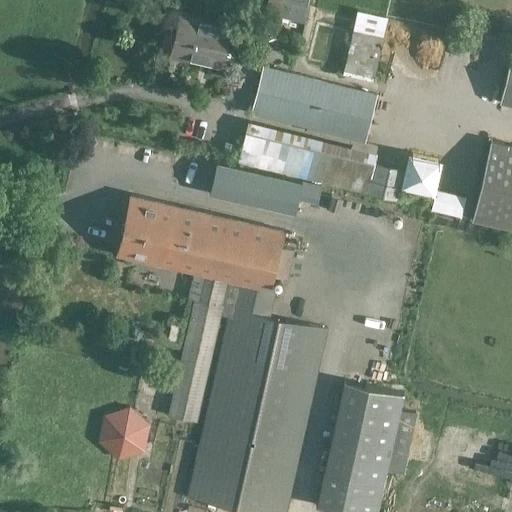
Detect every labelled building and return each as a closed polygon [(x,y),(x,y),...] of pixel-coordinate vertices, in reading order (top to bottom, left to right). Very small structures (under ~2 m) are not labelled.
[(269,0),(266,13),(301,21),(302,21),(307,0),(269,0)] [(352,30),(351,35),(343,73),(371,79),(386,17),(357,10),(352,30)] [(220,67),(223,50),(229,23),(179,12),(170,55),(220,67)] [(511,48),(499,101),(511,104),(511,48)] [(263,67),(251,111),(364,140),(375,94),(263,67)] [(246,130),(239,159),(366,191),(397,199),(405,166),(374,158),(376,151),(249,119),(246,130)] [(511,145),(489,140),(470,218),(511,228),(511,145)] [(302,180),(225,163),(216,161),(209,192),(217,194),(295,211),(298,197),(302,180)] [(261,511),(284,511),(317,368),(326,328),(268,315),(274,289),(270,288),(282,231),(131,194),(117,253),(194,271),(188,298),(195,299),(189,323),(168,414),(196,419),(220,314),(228,316),(187,494),(261,511)] [(374,511),(402,392),(363,383),(343,379),(314,504),(349,511),(352,511),(374,511)] [(143,449),(149,424),(129,406),(105,414),(99,440),(118,457),(143,449)]
